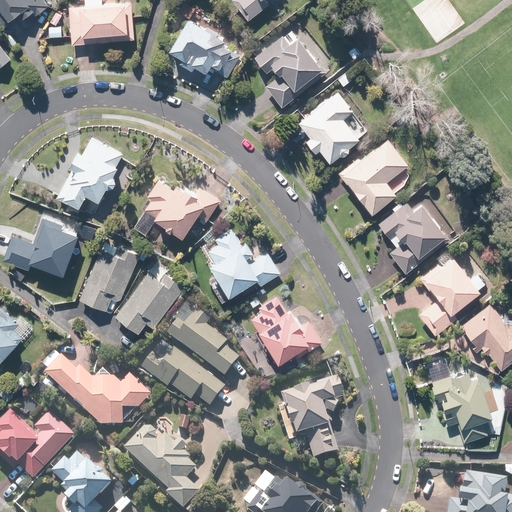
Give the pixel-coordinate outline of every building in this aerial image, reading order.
[(44,0),(0,0),(0,23),(3,28),(12,21),(10,19),(18,14),(22,19),(33,12),(36,16),(49,6),(44,0)] [(69,6),(71,43),(132,40),(130,2),(101,4),(100,0),(83,0),(84,5),(69,6)] [(231,0),(248,21),(269,4),(265,0),(231,0)] [(168,51),(185,61),(190,53),(195,56),(190,64),(205,73),(209,67),(226,77),(238,55),(221,45),(224,40),(187,19),(168,51)] [(61,24),(48,24),(48,37),(61,37),(61,24)] [(323,73),(290,30),(253,59),(263,72),(270,67),(278,77),(265,88),(280,107),(323,73)] [(337,91),(297,120),(308,136),(303,140),(312,152),(317,149),(326,163),(359,140),(343,118),(352,111),(337,91)] [(114,181),(112,175),(116,167),(115,166),(122,154),(108,146),(107,147),(90,138),(81,155),(77,153),(68,168),(72,170),(57,196),(77,208),(85,195),(97,201),(104,188),(110,188),(114,181)] [(407,165),(385,138),(358,160),(356,158),(336,174),(370,215),(395,194),(385,182),(402,169),(407,165)] [(194,215),(206,223),(220,200),(197,186),(192,194),(176,184),(173,190),(156,179),(145,196),(149,199),(133,225),(145,232),(152,219),(181,237),(194,215)] [(446,241),(419,204),(411,209),(405,202),(376,223),(394,249),(390,252),(404,272),(446,241)] [(76,234),(61,229),(62,225),(41,218),(33,243),(10,235),(2,261),(28,270),(29,264),(63,275),(76,234)] [(245,241),(240,245),(230,228),(214,238),(217,243),(206,250),(213,261),(207,265),(226,296),(255,279),(258,285),(279,272),(266,250),(250,260),(248,256),(252,253),(245,241)] [(78,298),(104,310),(111,296),(119,299),(138,257),(103,241),(78,298)] [(438,263),(419,277),(435,298),(417,313),(434,334),(456,316),(452,312),(478,291),(476,289),(484,283),(485,278),(481,274),(475,275),(469,280),(452,257),(440,266),(438,263)] [(165,273),(168,267),(157,259),(114,315),(137,333),(145,323),(152,328),(184,287),(165,273)] [(257,306),(260,312),(249,318),(275,362),(294,351),(297,356),(320,342),(307,320),(299,325),(290,310),(286,312),(276,295),(257,306)] [(205,326),(209,320),(187,303),(174,320),(175,321),(166,333),(223,378),(238,359),(223,347),(226,342),(205,326)] [(511,318),(505,324),(489,303),(452,332),(470,355),(481,346),(500,370),(511,360),(511,318)] [(19,316),(14,321),(0,306),(0,358),(23,335),(21,333),(29,325),(19,316)] [(141,369),(166,388),(169,385),(190,400),(193,396),(208,407),(224,387),(162,340),(141,369)] [(44,375),(47,377),(42,383),(54,395),(60,389),(99,427),(122,426),(122,409),(138,409),(151,396),(128,374),(118,385),(102,369),(92,380),(79,368),(76,370),(61,356),(60,358),(53,352),(41,365),(47,371),(44,375)] [(468,378),(466,369),(429,379),(434,398),(440,396),(442,405),(437,406),(442,423),(456,419),(462,441),(489,433),(485,418),(489,417),(477,376),(468,378)] [(280,394),(283,406),(279,407),(288,440),(305,435),(312,460),(338,453),(330,428),(336,405),(335,400),(343,397),(337,377),(314,384),(312,378),(305,380),(307,386),(280,394)] [(28,398),(17,390),(8,402),(18,410),(28,398)] [(0,458),(12,470),(15,467),(30,482),(75,436),(49,411),(30,430),(23,422),(13,421),(9,417),(0,425),(0,458)] [(160,438),(146,425),(122,449),(183,508),(199,493),(184,478),(195,467),(187,459),(189,458),(182,450),(186,446),(178,438),(174,442),(164,433),(160,438)] [(68,462),(64,458),(53,471),(61,478),(58,481),(62,485),(59,489),(66,495),(63,498),(72,507),(68,511),(97,511),(102,508),(95,501),(110,484),(76,453),(68,462)] [(243,500),(246,502),(242,507),(249,511),(324,511),(328,508),(305,490),(306,488),(299,483),(296,488),(286,480),(289,478),(278,470),(273,477),(263,475),(257,481),(258,486),(255,490),(252,488),(243,500)] [(511,511),(511,496),(504,496),(506,478),(464,473),(462,491),(455,490),(454,502),(448,501),(447,511),(511,511)] [(122,511),(130,503),(124,497),(113,508),(117,511),(122,511)]
